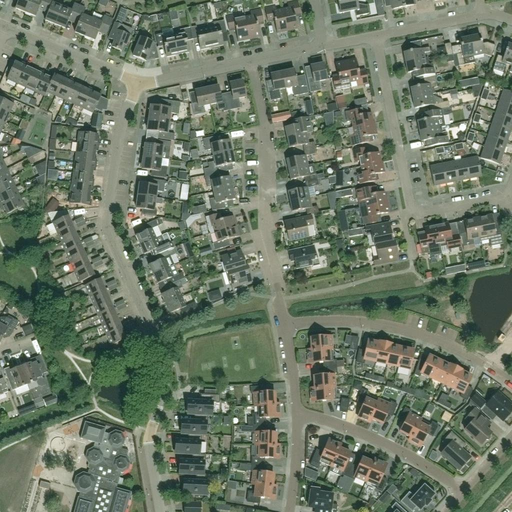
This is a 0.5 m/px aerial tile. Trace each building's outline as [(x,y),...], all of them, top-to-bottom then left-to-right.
[(30,0),(18,0),(15,9),(25,13),(30,0)] [(35,17),(39,8),(44,10),(47,0),(30,0),(25,13),(35,17)] [(47,0),(44,10),(48,12),(45,21),(55,25),(62,7),(57,5),(58,0),(47,0)] [(369,14),(367,6),(358,4),(356,0),(347,0),(338,2),(339,7),(338,7),(339,14),(355,11),(356,17),(369,14)] [(389,0),(392,10),(403,7),(401,0),(389,0)] [(282,10),(287,31),(297,29),(294,15),(301,14),(298,1),(287,4),(288,8),(282,10)] [(68,20),(69,20),(73,22),(80,6),(74,4),(71,11),(62,7),(55,25),(65,29),(68,20)] [(85,8),(80,6),(73,22),(78,24),(74,33),(84,37),(92,19),(82,15),(85,8)] [(287,31),(282,10),(276,11),(275,6),(265,9),(267,21),(274,20),(277,34),(287,31)] [(245,18),(250,39),(260,37),(257,23),(263,22),(261,9),(250,12),(251,16),(245,18)] [(104,16),(104,17),(94,13),(92,19),(84,37),(94,41),(98,32),(106,35),(112,20),(109,18),(104,16)] [(250,39),(245,18),(239,19),(238,14),(226,17),(228,29),(235,28),(238,42),(250,39)] [(208,28),(212,48),(223,45),(220,34),(226,32),(224,21),(217,22),(218,26),(208,28)] [(126,46),(130,36),(133,29),(122,25),(121,25),(115,23),(108,39),(114,41),(111,48),(121,52),(124,45),(126,46)] [(190,28),(192,40),(198,38),(200,50),(212,48),(208,28),(197,31),(196,27),(190,28)] [(192,40),(190,28),(180,30),(181,34),(174,36),(178,55),(189,52),(186,41),(192,40)] [(178,55),(174,36),(163,38),(162,34),(156,35),(158,47),(164,46),(166,57),(178,55)] [(482,44),(480,35),(469,37),(473,57),(484,55),(491,57),(495,45),(487,43),(482,44)] [(456,54),(458,66),(475,63),(473,57),(469,37),(459,39),(462,53),(456,54)] [(140,38),(133,56),(146,61),(159,59),(155,44),(140,38)] [(444,44),(447,56),(453,55),(450,43),(444,44)] [(493,70),(503,73),(506,64),(511,66),(511,64),(511,45),(508,44),(503,57),(497,55),(493,70)] [(405,63),(425,59),(424,53),(430,52),(429,47),(403,53),(405,63)] [(359,73),(356,59),(345,61),(350,83),(356,82),(357,86),(368,84),(366,71),(359,73)] [(423,76),(435,74),(433,64),(426,65),(425,59),(405,63),(407,73),(422,71),(423,76)] [(350,83),(345,61),(335,63),(338,77),(332,78),(335,91),(345,89),(344,84),(350,83)] [(15,62),(7,79),(16,84),(25,64),(21,62),(20,64),(15,62)] [(25,88),(33,70),(28,68),(29,66),(25,64),(16,84),(25,88)] [(327,80),(323,64),(310,66),(313,78),(307,79),(310,93),(321,91),(319,82),(327,80)] [(33,70),(25,88),(35,92),(44,72),(40,71),(39,73),(33,70)] [(282,72),(285,89),(292,87),(294,96),(306,94),(308,93),(305,80),(304,80),(296,81),(294,70),(282,72)] [(44,72),(35,92),(44,97),(46,92),(52,79),(47,76),(48,74),(44,72)] [(56,96),(64,79),(58,76),(59,74),(55,72),(52,79),(46,92),(56,96)] [(285,89),(282,72),(270,75),(273,86),(267,88),(270,101),(281,99),(279,90),(285,89)] [(425,85),(410,88),(412,98),(432,94),(435,94),(433,88),(437,87),(435,76),(423,79),(425,85)] [(64,79),(56,96),(65,100),(74,81),(70,79),(69,81),(64,79)] [(74,105),(82,87),(77,84),(77,82),(74,81),(65,100),(74,105)] [(226,96),(229,111),(240,108),(238,99),(246,97),(242,81),(229,83),(232,95),(226,96)] [(474,98),(477,98),(482,84),(471,86),(474,98)] [(206,88),(210,105),(216,104),(218,111),(223,109),(223,112),(229,111),(226,96),(221,98),(218,86),(206,88)] [(82,87),(74,105),(83,109),(92,89),(88,87),(87,89),(82,87)] [(210,105),(206,88),(195,91),(197,103),(191,104),(194,116),(205,113),(204,106),(210,105)] [(92,89),(83,109),(93,113),(101,96),(95,93),(96,91),(92,89)] [(499,101),(511,105),(511,92),(503,90),(499,101)] [(0,94),(0,98),(13,104),(14,101),(0,94)] [(442,110),(450,108),(448,101),(443,102),(442,100),(432,96),(432,94),(412,98),(415,109),(429,106),(430,112),(442,110)] [(0,109),(9,114),(13,104),(0,98),(0,109)] [(19,104),(31,108),(33,102),(21,98),(19,104)] [(365,98),(354,101),(355,107),(367,104),(365,98)] [(149,118),(169,121),(170,113),(178,114),(180,103),(165,100),(164,108),(150,106),(149,118)] [(336,102),(338,110),(346,108),(344,100),(336,102)] [(307,116),(313,115),(311,101),(304,102),(307,116)] [(511,105),(499,101),(496,113),(511,118),(511,105)] [(0,120),(5,123),(9,114),(0,109),(0,120)] [(373,123),(371,113),(364,114),(363,109),(357,110),(345,112),(346,118),(347,123),(351,122),(353,128),(373,123)] [(419,132),(445,126),(443,115),(442,110),(430,112),(431,118),(417,121),(419,132)] [(511,126),(511,118),(496,113),(492,124),(511,131),(511,126)] [(101,119),(99,132),(109,134),(111,120),(111,115),(104,114),(103,120),(101,119)] [(279,122),(278,114),(270,116),(271,123),(279,122)] [(287,138),(306,134),(312,133),(310,124),(309,117),(297,119),(292,120),(293,126),(284,127),(287,138)] [(169,121),(149,118),(147,131),(161,132),(160,139),(173,141),(174,134),(167,133),(169,121)] [(377,135),(374,123),(373,123),(353,128),(354,135),(349,136),(351,146),(364,144),(363,138),(377,135)] [(511,131),(492,124),(488,136),(507,142),(511,131)] [(446,132),(442,133),(441,127),(445,127),(445,126),(419,132),(421,142),(435,139),(437,145),(448,143),(446,132)] [(98,135),(78,132),(77,143),(99,146),(99,141),(97,141),(98,135)] [(306,134),(287,138),(289,148),(302,145),(303,150),(315,148),(314,142),(308,143),(306,134)] [(213,156),(232,152),(230,140),(218,143),(217,136),(203,140),(205,151),(211,150),(213,156)] [(484,147),(503,154),(507,142),(488,136),(484,147)] [(168,160),(170,148),(171,142),(158,140),(157,146),(145,144),(143,157),(161,159),(168,160)] [(60,150),(69,151),(69,144),(60,143),(60,150)] [(76,153),(95,155),(96,149),(98,150),(99,146),(77,143),(76,153)] [(503,154),(484,147),(480,159),(499,165),(503,154)] [(288,170),(308,166),(306,156),(316,154),(315,148),(303,150),(305,156),(286,160),(288,170)] [(381,163),(381,162),(379,152),(366,155),(365,148),(352,150),(355,162),(359,161),(360,167),(381,163)] [(204,176),(217,173),(216,167),(235,163),(232,152),(213,156),(214,162),(208,163),(209,168),(203,170),(204,176)] [(95,155),(76,153),(74,163),(96,166),(96,162),(94,161),(95,155)] [(161,159),(143,157),(141,169),(154,171),(153,177),(165,178),(167,167),(160,166),(161,159)] [(466,159),(470,179),(481,177),(478,157),(466,159)] [(470,179),(466,159),(454,162),(458,182),(470,179)] [(359,185),(372,182),(371,176),(385,173),(382,162),(381,162),(381,163),(360,167),(362,173),(357,174),(359,185)] [(458,182),(454,162),(442,164),(446,184),(458,182)] [(73,173),(92,176),(93,170),(95,170),(96,166),(74,163),(73,173)] [(446,184),(442,164),(430,167),(434,186),(446,184)] [(305,183),(317,180),(314,165),(308,166),(288,170),(290,180),(304,177),(305,183)] [(46,175),(41,166),(36,169),(40,178),(46,175)] [(0,183),(11,178),(6,169),(0,172),(0,183)] [(72,183),(93,186),(94,182),(91,181),(92,176),(73,173),(72,183)] [(217,173),(204,176),(207,188),(212,186),(213,193),(232,188),(230,177),(219,179),(217,173)] [(0,194),(15,188),(11,178),(0,183),(0,194)] [(138,196),(155,199),(156,191),(163,192),(165,182),(153,180),(152,185),(139,184),(138,196)] [(290,202),(309,198),(307,188),(318,186),(317,180),(305,183),(306,188),(288,192),(290,202)] [(93,186),(72,183),(70,193),(90,196),(90,190),(93,190),(93,186)] [(375,187),(356,190),(359,208),(386,202),(384,192),(376,194),(375,187)] [(15,188),(0,194),(0,201),(0,206),(19,197),(15,188)] [(214,199),(209,200),(212,211),(225,209),(223,202),(235,200),(232,188),(213,193),(214,199)] [(89,202),(90,196),(70,193),(69,204),(91,207),(91,202),(89,202)] [(155,199),(138,196),(136,208),(144,210),(143,215),(156,217),(157,211),(154,211),(155,199)] [(6,215),(24,206),(19,197),(0,206),(2,210),(4,209),(6,215)] [(319,212),(318,212),(317,206),(311,208),(309,198),(290,202),(292,212),(306,209),(307,215),(314,213),(314,216),(319,215),(319,212)] [(376,215),(388,213),(386,202),(359,208),(363,225),(377,222),(376,215)] [(180,205),(171,205),(171,218),(180,218),(180,205)] [(238,207),(230,210),(233,217),(241,213),(238,207)] [(205,218),(208,228),(210,234),(236,226),(233,216),(219,220),(217,214),(205,218)] [(502,244),(500,225),(493,226),(491,215),(475,218),(479,238),(480,242),(489,240),(490,247),(502,244)] [(56,233),(72,226),(68,216),(52,223),(56,233)] [(313,225),(311,216),(284,222),(289,242),(308,237),(306,227),(313,225)] [(463,247),(474,245),(473,240),(479,238),(475,218),(464,221),(466,233),(460,235),(463,247)] [(161,225),(158,219),(144,226),(146,231),(135,236),(139,245),(156,238),(152,229),(161,225)] [(365,227),(366,235),(371,234),(374,246),(375,246),(375,245),(392,242),(388,223),(365,227)] [(447,250),(461,247),(458,235),(450,237),(448,224),(436,226),(440,247),(447,246),(447,250)] [(61,243),(77,236),(72,226),(56,233),(61,243)] [(236,226),(210,234),(214,233),(217,243),(213,244),(215,250),(227,247),(225,240),(239,236),(236,226)] [(421,255),(430,253),(431,260),(442,258),(436,226),(424,228),(427,241),(419,243),(421,255)] [(65,253),(81,246),(77,236),(61,243),(65,253)] [(161,236),(156,238),(139,245),(144,255),(154,250),(156,256),(173,248),(171,242),(165,245),(161,236)] [(375,245),(375,246),(378,257),(373,258),(375,266),(398,261),(394,241),(392,242),(375,245)] [(180,252),(180,251),(182,250),(180,245),(178,246),(173,248),(156,256),(158,261),(148,265),(152,275),(169,268),(165,258),(180,252)] [(81,246),(65,253),(70,263),(85,256),(81,246)] [(320,266),(318,259),(316,259),(313,246),(288,252),(291,262),(294,261),(296,269),(312,266),(312,268),(320,266)] [(245,267),(245,266),(241,250),(235,252),(228,254),(220,257),(225,273),(245,267)] [(85,256),(70,263),(74,273),(90,266),(85,256)] [(174,265),(169,268),(152,275),(156,284),(167,280),(170,285),(179,281),(184,278),(182,273),(178,275),(174,265)] [(90,266),(74,273),(78,283),(94,276),(90,266)] [(252,282),(247,266),(245,266),(245,267),(225,273),(222,274),(225,285),(230,284),(232,288),(252,282)] [(165,304),(182,297),(178,289),(182,288),(181,286),(186,284),(184,278),(179,281),(180,283),(170,287),(171,290),(161,295),(165,304)] [(88,296),(104,289),(100,279),(84,286),(88,296)] [(104,289),(88,296),(93,306),(109,299),(104,289)] [(182,297),(165,304),(169,314),(181,309),(184,314),(197,308),(195,303),(186,307),(182,297)] [(97,316),(113,309),(109,299),(93,306),(97,316)] [(101,326),(117,319),(113,309),(97,316),(101,326)] [(0,320),(0,342),(3,336),(4,337),(10,335),(10,336),(18,322),(8,316),(7,318),(0,320)] [(106,336),(122,329),(117,319),(101,326),(106,336)] [(25,340),(33,336),(29,328),(21,331),(25,340)] [(122,329),(106,336),(110,346),(126,339),(122,329)] [(312,350),(332,349),(331,336),(311,338),(312,350)] [(356,351),(359,338),(352,337),(350,349),(356,351)] [(375,362),(379,343),(368,341),(366,352),(359,350),(356,362),(363,364),(364,360),(375,362)] [(379,342),(379,343),(375,362),(387,365),(391,346),(391,345),(379,342)] [(391,346),(387,365),(398,367),(402,348),(391,346)] [(402,348),(398,367),(409,370),(413,351),(402,348)] [(323,368),(336,367),(336,360),(333,361),(332,349),(312,350),(308,350),(309,363),(323,362),(323,368)] [(44,378),(42,379),(41,375),(46,373),(40,356),(28,360),(30,363),(20,367),(27,385),(36,382),(38,386),(41,387),(46,385),(47,384),(44,378)] [(431,378),(439,361),(429,356),(421,373),(431,378)] [(439,361),(431,378),(441,383),(450,366),(439,361)] [(450,366),(441,383),(452,389),(461,371),(461,370),(450,365),(450,366)] [(27,385),(20,367),(10,370),(9,368),(3,370),(11,391),(27,385)] [(315,389),(335,387),(334,376),(337,375),(336,367),(323,368),(324,376),(314,377),(315,389)] [(461,371),(452,389),(462,394),(460,397),(467,401),(472,389),(466,386),(471,376),(461,371)] [(0,395),(5,394),(7,398),(12,396),(10,391),(8,392),(0,372),(0,395)] [(259,406),(275,404),(274,392),(264,393),(263,387),(251,388),(251,395),(254,395),(255,406),(259,406)] [(335,387),(315,389),(311,389),(312,402),(336,400),(335,387)] [(371,419),(379,400),(368,395),(369,393),(363,390),(358,402),(363,404),(358,417),(370,422),(371,419)] [(485,406),(503,421),(511,411),(511,405),(497,392),(485,406)] [(194,415),(208,415),(211,416),(212,403),(219,403),(220,395),(215,395),(200,394),(200,401),(188,401),(188,414),(194,415)] [(480,409),(485,403),(476,394),(471,400),(480,409)] [(340,412),(347,413),(349,400),(342,399),(340,412)] [(379,400),(371,419),(382,424),(386,414),(392,416),(397,405),(391,402),(390,405),(379,400)] [(275,404),(259,406),(259,414),(252,414),(253,423),(265,423),(265,418),(279,417),(279,404),(275,404)] [(426,412),(430,414),(434,407),(429,405),(426,412)] [(410,437),(420,420),(410,414),(411,411),(405,408),(399,420),(405,422),(400,432),(410,437)] [(490,438),(490,436),(491,434),(486,429),(490,424),(474,409),(465,419),(470,424),(464,430),(481,445),(486,440),(488,440),(490,438)] [(188,434),(201,435),(205,435),(206,422),(207,422),(208,415),(194,415),(194,421),(182,420),(181,434),(188,434)] [(420,420),(410,437),(409,441),(420,447),(427,434),(432,437),(438,426),(432,423),(431,425),(420,420)] [(125,511),(131,493),(116,488),(120,473),(122,474),(128,470),(130,463),(127,457),(126,457),(128,451),(121,449),(122,446),(123,446),(125,439),(122,433),(115,431),(109,434),(104,433),(106,428),(85,422),(80,439),(94,443),(93,448),(87,451),(85,458),(88,464),(90,465),(87,474),(83,473),(75,477),(73,485),(77,492),(80,493),(78,498),(78,497),(73,511),(125,511)] [(255,445),(275,445),(276,433),(275,433),(275,428),(265,427),(265,425),(265,423),(253,423),(253,426),(253,433),(255,433),(255,445)] [(457,469),(459,470),(470,458),(459,449),(464,444),(465,445),(466,445),(451,432),(446,438),(451,442),(441,454),(452,464),(451,465),(457,470),(457,469)] [(192,455),(199,455),(200,442),(201,442),(201,435),(188,434),(188,441),(176,440),(175,454),(192,455)] [(331,467),(339,449),(341,445),(329,440),(323,453),(316,450),(310,466),(317,468),(320,462),(331,467)] [(251,463),(264,463),(264,458),(279,458),(279,445),(275,445),(255,445),(255,457),(252,457),(251,463)] [(347,477),(352,465),(346,463),(350,453),(339,449),(331,467),(342,472),(341,474),(347,477)] [(196,475),(203,475),(204,462),(205,462),(205,455),(199,455),(192,455),(192,461),(180,460),(179,474),(196,475)] [(352,465),(347,477),(353,480),(355,477),(366,482),(373,463),(362,458),(358,468),(352,465)] [(373,463),(366,482),(377,486),(376,489),(382,492),(387,480),(381,478),(387,464),(375,459),(373,463)] [(256,485),(272,486),(273,474),(263,473),(264,466),(264,463),(251,463),(251,464),(251,472),(254,472),(252,484),(256,485)] [(203,475),(196,475),(196,481),(184,481),(183,494),(195,495),(195,497),(202,497),(202,495),(207,496),(208,483),(217,483),(218,476),(203,475)] [(39,484),(31,511),(43,511),(50,487),(39,484)] [(276,487),(272,486),(256,485),(255,492),(248,492),(247,502),(259,504),(260,498),(274,499),(276,487)] [(412,511),(416,507),(420,510),(424,505),(426,507),(431,501),(429,500),(434,495),(433,494),(435,492),(430,488),(428,489),(424,486),(414,497),(408,491),(399,501),(412,511)] [(311,488),(308,507),(314,508),(324,510),(323,511),(336,511),(337,505),(331,504),(333,495),(318,493),(319,489),(311,488)] [(200,511),(200,503),(184,502),(184,511),(200,511)] [(396,511),(395,511),(403,511),(404,511),(395,503),(391,508),(396,511)]
